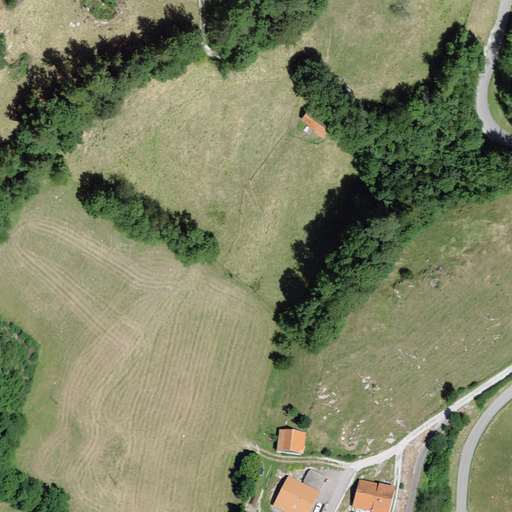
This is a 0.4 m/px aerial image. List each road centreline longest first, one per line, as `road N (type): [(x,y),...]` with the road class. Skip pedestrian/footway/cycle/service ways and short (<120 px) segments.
road 1 (unclassified): [(511,139),(490,124),(482,105),(507,0)]
road 2 (unclassified): [(461,511),(471,443),(511,391)]
